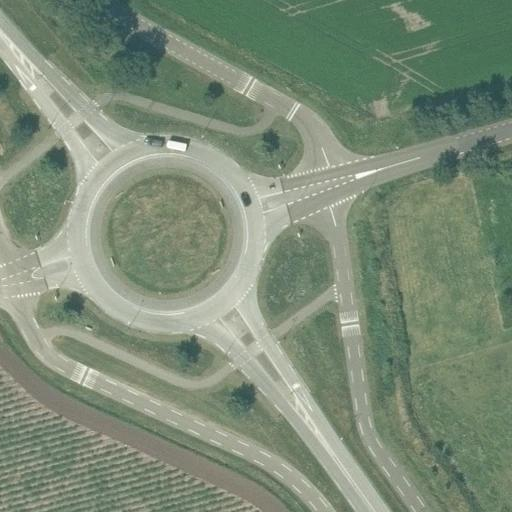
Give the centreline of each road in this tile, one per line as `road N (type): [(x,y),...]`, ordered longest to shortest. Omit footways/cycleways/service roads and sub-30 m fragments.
road 1 (unclassified): [(320,511),(267,461),(53,361),(37,343)]
road 2 (unclassified): [(421,511),(367,435),(330,199)]
road 3 (unclassified): [(327,173),(320,143),(300,116),(101,0)]
road 4 (primary): [(328,451),(234,279)]
road 5 (primary): [(191,312),(328,451)]
road 6 (primary): [(138,159),(6,40)]
road 7 (primary): [(6,40),(98,189)]
